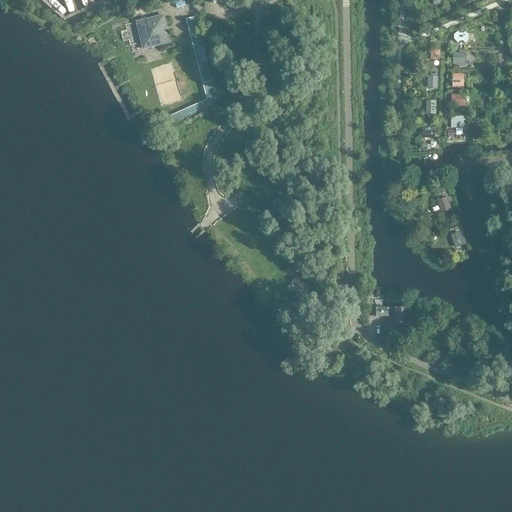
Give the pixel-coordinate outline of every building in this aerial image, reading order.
[(170,43),(164,16),(137,22),(144,49),(170,43)] [(219,106),(196,17),(186,19),(207,100),(171,115),(175,125),(219,106)] [(454,34),(454,39),(458,43),(459,41),(463,41),(465,43),(469,39),(469,35),(466,31),(458,31),(454,34)] [(440,60),(441,49),(431,48),(430,59),(440,60)] [(465,64),(466,53),(453,52),(453,64),(465,64)] [(464,74),(452,73),(452,87),(464,87),(464,74)] [(437,89),(438,76),(428,75),(427,89),(437,89)] [(465,94),(451,94),(451,106),(465,106),(465,94)] [(436,114),(436,100),(426,100),(426,114),(436,114)] [(167,128),(168,120),(162,116),(155,119),(154,127),(160,131),(167,128)] [(463,116),(450,116),(451,128),(464,128),(463,116)] [(435,138),(436,124),(423,124),(423,138),(435,138)] [(439,174),(435,161),(425,164),(430,177),(439,174)] [(452,209),(447,197),(438,200),(442,212),(452,209)] [(451,235),(455,248),(467,244),(464,236),(462,236),(461,231),(451,235)] [(389,313),(388,308),(376,309),(376,317),(389,316),(389,313)] [(408,324),(408,308),(396,308),(396,313),(396,324),(408,324)]
